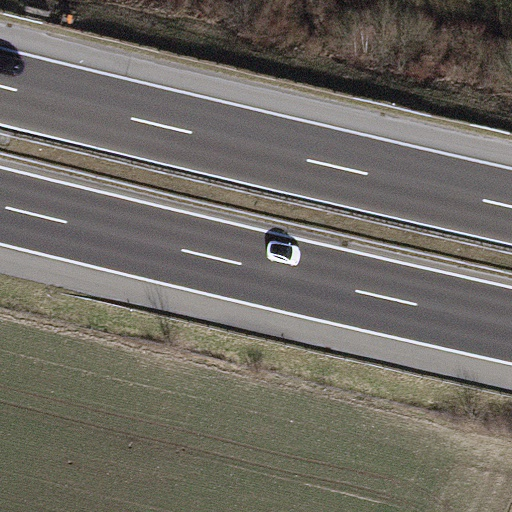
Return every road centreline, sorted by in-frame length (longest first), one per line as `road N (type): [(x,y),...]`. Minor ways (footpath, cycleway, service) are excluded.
road 1 (motorway): [(511,205),(0,84)]
road 2 (motorway): [(0,208),(511,328)]
